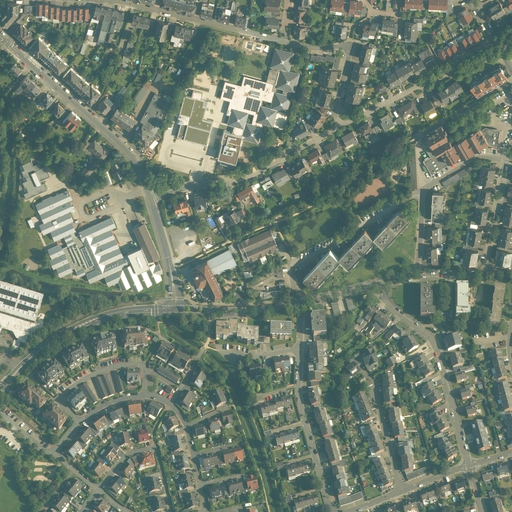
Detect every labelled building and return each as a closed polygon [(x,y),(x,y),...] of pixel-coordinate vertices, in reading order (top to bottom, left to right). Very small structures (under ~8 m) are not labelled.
[(179,1),(176,0),(170,0),(168,7),(177,9),(179,1)] [(186,2),(179,1),(177,9),(185,12),(187,0),(184,0),(186,0),(186,2)] [(196,5),(189,3),(189,1),(191,2),(191,0),(187,0),(185,12),(194,14),(196,5)] [(265,0),(265,2),(266,3),(266,9),(278,11),(279,4),(279,0),(265,0)] [(18,3),(8,2),(8,10),(0,18),(0,20),(6,26),(17,13),(18,3)] [(500,2),(495,5),(501,15),(505,12),(506,12),(503,8),(500,2)] [(208,4),(202,3),(201,7),(199,15),(205,17),(208,4)] [(214,6),(208,4),(205,17),(211,18),(214,6)] [(107,7),(97,5),(96,5),(96,6),(95,8),(92,15),(92,17),(98,19),(100,11),(106,12),(107,7)] [(501,15),(495,5),(488,9),(489,9),(493,16),(494,19),(501,15)] [(113,9),(107,7),(106,12),(104,17),(110,19),(111,17),(113,9)] [(452,7),(446,8),(446,15),(454,11),(452,7)] [(463,9),(457,12),(457,13),(460,18),(469,13),(466,7),(463,9)] [(220,8),(218,14),(217,19),(222,21),(224,13),(225,9),(220,8)] [(297,10),(295,9),(294,20),(303,21),(304,11),(304,10),(297,10)] [(124,12),(119,10),(116,19),(114,28),(119,30),(122,21),(124,12)] [(224,13),(222,21),(228,22),(231,11),(228,10),(227,13),(227,14),(224,13)] [(469,13),(460,18),(463,23),(469,19),(472,18),(469,13)] [(150,18),(133,14),(131,23),(148,27),(149,24),(150,19),(150,18)] [(246,17),(236,15),(234,24),(244,26),(246,18),(246,17)] [(104,17),(99,37),(105,39),(107,30),(110,19),(104,17)] [(278,19),(266,17),(266,21),(267,23),(267,26),(277,27),(278,19)] [(167,22),(159,20),(154,37),(163,39),(167,22)] [(413,21),(405,21),(405,29),(416,30),(416,22),(413,21)] [(176,24),(168,22),(167,28),(174,30),(176,24)] [(22,26),(20,24),(13,32),(19,38),(27,29),(23,25),(22,26)] [(184,27),(176,24),(173,34),(172,33),(171,40),(174,41),(176,42),(176,41),(179,42),(182,36),(184,27)] [(343,26),(337,25),(335,35),(345,37),(345,36),(346,35),(346,33),(345,32),(346,26),(343,26)] [(299,27),(294,26),(294,30),(295,31),(295,36),(300,37),(301,37),(302,38),(304,36),(305,28),(305,27),(299,27)] [(192,29),(184,27),(182,36),(190,38),(192,29)] [(27,29),(19,38),(26,43),(33,35),(30,33),(31,32),(27,29)] [(416,30),(405,29),(405,33),(404,33),(404,35),(405,35),(405,36),(410,37),(416,37),(416,30)] [(478,37),(475,31),(474,31),(469,34),(474,43),(479,40),(478,37)] [(99,37),(86,33),(80,52),(82,54),(87,40),(97,43),(99,37)] [(474,43),(469,34),(464,37),(469,46),(474,43)] [(47,44),(39,36),(35,40),(32,43),(29,47),(32,50),(31,51),(34,53),(34,52),(38,55),(39,54),(40,55),(48,47),(46,45),(47,44)] [(469,46),(464,37),(459,40),(462,45),(464,49),(469,46)] [(134,43),(128,41),(126,50),(125,50),(122,59),(128,62),(130,51),(132,51),(134,43)] [(453,43),(448,46),(453,55),(458,52),(456,48),(454,43),(453,43)] [(368,46),(362,44),(361,51),(369,53),(371,47),(368,46)] [(448,46),(443,49),(448,57),(453,55),(448,46)] [(48,47),(40,55),(49,64),(57,55),(48,47)] [(272,66),(271,69),(270,69),(266,82),(244,76),(241,85),(225,81),(221,97),(230,100),(237,102),(235,108),(232,107),(230,115),(227,124),(243,128),(241,138),(257,142),(263,123),(272,125),(277,109),(287,112),(291,95),(289,95),(291,90),(294,91),(299,73),(288,70),(293,53),(275,48),(270,66),(272,66)] [(448,57),(443,49),(438,51),(438,52),(441,58),(443,60),(448,57)] [(369,53),(361,51),(359,57),(364,59),(368,60),(368,59),(369,53)] [(341,55),(335,54),(335,56),(333,62),(332,68),(337,69),(341,55)] [(66,63),(57,55),(49,64),(59,72),(66,63)] [(421,59),(416,61),(421,71),(424,70),(427,69),(421,59)] [(416,61),(412,64),(412,63),(411,64),(415,72),(416,74),(419,73),(421,72),(421,71),(416,61)] [(410,62),(406,64),(405,63),(405,64),(410,74),(412,73),(413,73),(415,72),(411,64),(410,62)] [(362,64),(355,63),(354,69),(362,72),(364,65),(362,64)] [(21,70),(14,64),(10,69),(16,75),(21,70)] [(410,74),(405,64),(400,67),(405,77),(407,75),(408,76),(410,74)] [(332,68),(325,66),(321,82),(333,85),(337,70),(332,68)] [(508,78),(501,66),(497,68),(504,81),(508,78)] [(80,75),(71,67),(63,76),(72,84),(80,75)] [(405,77),(400,67),(395,70),(396,70),(400,79),(403,78),(405,77)] [(504,81),(497,68),(492,71),(500,84),(504,81)] [(362,72),(354,69),(351,77),(357,79),(364,80),(366,72),(362,72)] [(400,79),(396,70),(391,73),(397,83),(396,83),(398,81),(399,82),(401,81),(400,79)] [(500,84),(492,71),(488,73),(495,86),(500,84)] [(397,83),(391,73),(386,76),(391,85),(393,84),(394,84),(397,83)] [(495,86),(488,73),(483,76),(491,89),(495,86)] [(21,80),(20,81),(22,83),(21,84),(20,84),(12,92),(15,95),(23,87),(31,79),(27,75),(21,80)] [(80,75),(72,84),(81,92),(89,83),(80,75)] [(491,89),(483,76),(479,78),(486,91),(491,89)] [(486,91),(479,78),(475,81),(482,94),(486,91)] [(31,79),(23,87),(23,88),(27,92),(36,83),(35,83),(31,79)] [(147,79),(142,87),(146,90),(151,82),(147,79)] [(451,84),(456,92),(462,88),(457,80),(451,84)] [(482,94),(475,81),(470,83),(478,96),(482,94)] [(36,83),(27,92),(32,96),(31,96),(32,96),(39,89),(40,88),(36,84),(36,83)] [(91,85),(89,83),(81,92),(83,94),(82,95),(85,97),(85,98),(87,100),(88,100),(91,102),(94,99),(95,99),(97,96),(97,95),(100,92),(92,84),(91,85)] [(355,84),(350,83),(348,91),(360,94),(362,86),(355,84)] [(456,92),(451,84),(451,83),(439,90),(439,91),(444,99),(444,100),(456,92)] [(39,89),(32,96),(34,99),(37,95),(41,91),(39,89)] [(320,96),(329,98),(331,92),(324,90),(322,89),(322,90),(320,96)] [(192,96),(201,99),(203,93),(194,90),(192,96)] [(360,94),(348,91),(346,98),(351,100),(358,102),(360,94)] [(444,99),(439,91),(433,94),(438,102),(444,99)] [(139,92),(130,104),(135,107),(143,95),(139,92)] [(173,96),(165,92),(162,97),(170,101),(173,96)] [(50,96),(47,93),(45,94),(41,99),(41,100),(44,102),(43,103),(46,106),(47,105),(51,101),(53,99),(52,98),(53,98),(50,96)] [(155,93),(140,121),(144,123),(142,126),(153,136),(155,132),(171,102),(170,101),(162,97),(155,93)] [(192,96),(184,94),(179,113),(189,115),(199,118),(201,111),(203,106),(204,100),(201,99),(192,96)] [(329,98),(320,96),(318,103),(321,104),(327,105),(329,98)] [(105,102),(104,100),(98,106),(105,112),(110,106),(113,103),(108,98),(105,102)] [(430,100),(429,99),(427,101),(426,99),(425,99),(423,100),(423,101),(424,102),(421,104),(421,105),(424,110),(427,115),(436,110),(434,107),(430,100)] [(237,102),(230,100),(226,114),(230,115),(232,107),(235,108),(237,102)] [(419,112),(412,100),(398,108),(403,116),(412,110),(414,115),(419,112)] [(64,109),(58,103),(53,109),(56,112),(56,113),(56,114),(58,115),(59,115),(60,114),(64,109)] [(327,108),(320,106),(318,110),(325,115),(327,108)] [(124,113),(117,107),(111,117),(118,122),(124,113)] [(318,110),(317,109),(315,112),(314,111),(311,114),(312,115),(322,122),(324,120),(324,118),(326,115),(325,115),(318,110)] [(72,111),(63,121),(72,129),(81,119),(77,115),(75,114),(72,111)] [(394,123),(387,112),(380,116),(384,123),(382,124),(384,128),(394,123)] [(135,120),(124,113),(118,122),(129,129),(135,120)] [(199,118),(189,115),(186,128),(183,138),(206,144),(211,125),(212,121),(203,119),(199,118)] [(322,122),(312,115),(309,119),(313,122),(312,123),(315,124),(318,127),(319,125),(321,125),(323,122),(322,122)] [(313,122),(309,119),(307,122),(306,122),(309,128),(315,124),(312,123),(313,122)] [(303,122),(298,125),(304,135),(309,132),(307,129),(303,122)] [(368,122),(359,126),(362,133),(371,128),(368,122)] [(433,146),(449,137),(446,132),(448,131),(446,128),(445,129),(442,124),(426,133),(426,134),(430,139),(429,140),(430,140),(433,145),(433,146)] [(298,125),(294,128),(293,131),(295,134),(294,134),(295,135),(297,139),(304,135),(298,125)] [(153,136),(142,126),(134,135),(143,142),(142,143),(142,144),(143,145),(143,147),(145,148),(147,148),(149,145),(152,148),(158,141),(155,138),(153,137),(153,136)] [(467,135),(475,150),(476,150),(476,149),(481,146),(482,146),(486,144),(488,142),(488,143),(488,142),(482,131),(480,127),(474,130),(474,129),(471,131),(472,132),(467,135)] [(482,129),(483,130),(486,129),(495,130),(494,133),(497,134),(495,144),(488,142),(488,143),(488,142),(486,144),(497,146),(500,129),(485,127),(482,129)] [(495,130),(486,129),(483,130),(482,131),(488,142),(495,144),(497,134),(494,133),(495,130)] [(352,130),(342,136),(343,138),(346,144),(352,140),(353,142),(357,140),(352,130)] [(475,150),(467,135),(462,138),(461,136),(458,138),(459,139),(453,143),(460,155),(461,155),(462,157),(463,157),(469,153),(469,154),(469,153),(475,150)] [(449,137),(433,146),(434,146),(437,152),(442,149),(449,162),(455,158),(460,155),(453,143),(449,137)] [(336,139),(324,146),(327,151),(330,156),(331,156),(342,150),(336,139)] [(86,140),(80,147),(83,150),(87,146),(89,143),(86,140)] [(103,147),(94,140),(90,144),(89,143),(87,146),(88,147),(93,151),(94,153),(95,153),(96,154),(91,160),(97,165),(109,151),(103,146),(103,147)] [(416,143),(410,143),(410,151),(410,152),(412,188),(418,188),(416,143)] [(229,150),(217,147),(215,157),(220,159),(219,162),(222,163),(223,160),(226,160),(229,150)] [(318,149),(307,155),(311,161),(317,158),(320,163),(324,160),(321,155),(318,149)] [(450,163),(449,162),(442,149),(437,152),(424,160),(432,174),(432,173),(449,164),(450,163)] [(301,158),(295,162),(296,163),(301,172),(307,169),(301,158)] [(91,160),(81,171),(85,174),(83,176),(86,178),(97,165),(91,160)] [(49,176),(45,167),(40,169),(38,164),(33,167),(31,162),(22,166),(24,171),(21,172),(24,177),(25,177),(27,181),(22,183),(25,188),(26,188),(28,192),(24,194),(26,199),(47,190),(42,180),(49,176)] [(119,162),(111,165),(114,172),(113,173),(115,177),(116,177),(117,179),(124,176),(121,170),(123,170),(119,162)] [(301,172),(296,163),(290,166),(290,167),(293,172),(296,177),(302,173),(301,172)] [(490,167),(483,166),(481,174),(494,176),(495,168),(490,167)] [(285,170),(284,169),(277,172),(277,171),(272,174),(275,179),(277,182),(282,179),(283,181),(289,177),(285,170)] [(458,173),(442,182),(445,187),(461,178),(458,173)] [(494,176),(481,174),(480,182),(487,183),(492,184),(494,176)] [(268,176),(260,180),(262,184),(264,182),(266,187),(273,183),(268,176)] [(251,185),(238,193),(240,197),(241,199),(245,196),(245,197),(247,201),(251,199),(250,198),(251,198),(254,203),(259,200),(254,190),(251,185)] [(482,188),(481,188),(480,195),(481,195),(490,197),(491,190),(484,188),(482,188)] [(111,216),(79,231),(80,234),(76,236),(72,228),(73,227),(72,225),(71,225),(69,222),(73,220),(67,206),(69,205),(65,196),(70,194),(68,189),(60,192),(52,196),(43,200),(47,209),(41,212),(45,221),(44,222),(40,223),(45,233),(48,231),(50,230),(51,230),(55,240),(64,236),(68,245),(62,247),(60,248),(58,244),(48,248),(52,257),(50,258),(54,268),(55,267),(59,277),(72,270),(71,268),(74,267),(79,276),(86,272),(91,282),(104,275),(109,285),(118,281),(121,289),(131,285),(133,290),(161,278),(159,273),(162,271),(158,262),(155,264),(153,259),(159,256),(145,224),(134,229),(142,247),(137,249),(121,257),(108,229),(115,226),(111,216)] [(444,193),(433,192),(434,192),(434,197),(433,197),(433,201),(434,201),(434,205),(433,205),(433,206),(434,206),(434,210),(433,210),(432,214),(433,214),(433,219),(432,218),(432,219),(442,219),(442,214),(444,214),(445,211),(443,211),(443,201),(445,201),(445,198),(443,198),(444,193)] [(194,196),(196,208),(206,206),(205,194),(194,196)] [(490,197),(481,195),(480,202),(482,202),(489,204),(490,197)] [(186,200),(182,201),(178,202),(174,203),(176,212),(185,209),(186,214),(190,213),(186,200)] [(511,206),(507,206),(506,206),(503,221),(503,222),(504,222),(510,223),(511,223),(511,206)] [(483,209),(479,208),(478,215),(486,216),(488,209),(483,209)] [(242,209),(235,213),(238,218),(245,214),(242,209)] [(411,218),(400,209),(387,223),(397,233),(411,218)] [(229,211),(228,211),(223,214),(228,223),(232,221),(232,222),(238,218),(235,213),(234,211),(230,213),(229,211)] [(387,223),(374,237),(376,239),(384,247),(397,233),(387,223)] [(503,228),(502,227),(502,228),(499,243),(500,243),(506,244),(511,245),(511,244),(511,229),(509,229),(503,228)] [(477,228),(472,228),(471,234),(481,236),(482,229),(477,228)] [(270,229),(249,239),(248,237),(242,240),(243,241),(241,242),(241,241),(241,242),(238,243),(237,243),(241,252),(245,251),(249,260),(255,257),(258,255),(259,256),(265,253),(264,253),(268,251),(268,252),(274,249),(274,248),(278,247),(270,229)] [(374,237),(365,229),(352,243),(362,253),(376,239),(374,237)] [(481,236),(471,234),(470,242),(473,243),(479,244),(481,236)] [(352,243),(339,257),(341,259),(349,267),(362,253),(352,243)] [(500,246),(499,246),(496,262),(510,264),(511,252),(511,248),(505,247),(500,246)] [(207,260),(214,275),(236,264),(229,249),(207,260)] [(330,249),(317,263),(328,273),(341,259),(339,257),(330,249)] [(473,264),(474,265),(477,263),(476,262),(478,251),(477,251),(466,249),(463,262),(473,264)] [(214,275),(207,260),(191,269),(195,276),(193,277),(197,286),(199,285),(207,300),(223,292),(214,275)] [(328,273),(317,263),(304,278),(314,287),(328,273)] [(271,269),(259,275),(262,280),(274,274),(271,269)] [(259,275),(247,282),(247,288),(262,280),(259,275)] [(43,298),(0,285),(0,328),(2,329),(12,333),(16,339),(18,340),(17,342),(14,341),(12,349),(18,351),(20,345),(19,344),(20,343),(26,345),(28,338),(27,338),(28,336),(33,338),(36,331),(35,331),(36,330),(41,332),(44,323),(42,323),(44,316),(40,315),(38,315),(38,314),(43,299),(43,298)] [(467,286),(456,286),(456,316),(470,316),(470,310),(467,310),(467,286)] [(432,287),(420,287),(420,317),(434,317),(434,311),(430,311),(430,292),(432,292),(432,287)] [(505,289),(494,287),(494,292),(493,298),(492,303),(493,303),(492,307),(491,316),(492,316),(491,319),(489,318),(487,326),(492,327),(492,326),(499,327),(505,289)] [(353,306),(351,299),(345,300),(349,313),(351,314),(356,309),(353,306)] [(341,320),(337,302),(331,304),(337,328),(344,322),(341,320)] [(368,306),(361,316),(365,319),(372,309),(368,306)] [(356,309),(351,315),(355,317),(359,311),(356,309)] [(372,309),(365,319),(369,322),(376,312),(372,309)] [(324,314),(312,316),(313,337),(319,336),(326,335),(324,314)] [(379,314),(374,321),(367,330),(370,332),(368,336),(369,336),(370,334),(372,331),(374,329),(372,328),(374,325),(376,322),(378,324),(383,317),(379,314)] [(391,323),(383,317),(378,324),(376,322),(374,325),(372,328),(374,329),(378,332),(382,327),(386,330),(387,328),(391,323)] [(237,324),(229,324),(229,326),(216,326),(216,338),(229,339),(229,337),(237,337),(237,329),(237,324)] [(291,327),(270,326),(270,338),(291,339),(291,327)] [(395,326),(391,332),(394,334),(401,339),(405,333),(395,326)] [(258,332),(245,331),(245,329),(237,329),(237,337),(236,341),(244,341),(244,343),(258,344),(258,338),(258,332)] [(140,331),(136,332),(136,333),(131,334),(132,347),(147,346),(146,332),(140,333),(140,331)] [(394,334),(391,332),(391,331),(389,334),(388,334),(385,338),(389,341),(394,334)] [(131,334),(123,334),(124,339),(123,339),(123,343),(124,343),(125,348),(132,347),(131,334)] [(108,338),(104,339),(104,338),(100,339),(101,340),(97,341),(96,341),(92,343),(96,356),(101,355),(101,354),(112,351),(117,350),(113,336),(108,338)] [(454,337),(445,340),(448,351),(459,348),(461,347),(458,336),(454,337)] [(418,348),(412,339),(404,343),(406,347),(405,347),(406,350),(408,350),(410,353),(418,348)] [(166,346),(164,345),(163,345),(159,353),(158,355),(162,358),(163,358),(169,348),(166,347),(166,346)] [(315,345),(310,346),(309,346),(310,354),(311,353),(323,352),(322,345),(321,345),(315,345)] [(82,347),(63,357),(66,362),(65,362),(67,365),(70,369),(75,366),(83,362),(88,359),(86,355),(86,354),(85,351),(84,352),(82,347)] [(169,348),(163,358),(162,358),(163,358),(167,361),(174,351),(171,349),(169,348)] [(371,351),(363,355),(364,356),(361,357),(361,358),(363,362),(365,367),(368,365),(370,367),(378,363),(371,351)] [(497,352),(492,353),(494,362),(502,360),(503,360),(501,351),(497,352)] [(323,352),(311,353),(310,354),(310,361),(323,359),(323,352)] [(184,357),(179,354),(173,364),(178,367),(184,357)] [(459,354),(450,357),(452,365),(453,369),(462,366),(460,359),(460,358),(459,354)] [(361,357),(358,355),(353,359),(359,366),(363,362),(361,358),(361,357)] [(190,361),(184,357),(178,367),(184,371),(185,369),(190,361)] [(423,357),(410,364),(412,369),(418,366),(420,370),(422,369),(428,366),(423,357)] [(288,358),(281,359),(283,371),(290,370),(288,358)] [(393,358),(386,361),(390,369),(397,366),(393,358)] [(281,359),(273,361),(274,363),(275,370),(276,373),(283,371),(281,359)] [(323,359),(310,361),(311,364),(312,364),(312,368),(311,368),(324,367),(323,359)] [(359,366),(353,359),(349,363),(351,366),(353,365),(356,368),(359,366)] [(502,360),(494,362),(493,362),(495,369),(504,366),(502,360)] [(386,361),(379,365),(383,373),(385,372),(390,369),(386,361)] [(55,362),(48,368),(38,376),(42,380),(41,380),(43,383),(44,382),(47,387),(52,383),(52,382),(58,377),(59,377),(64,373),(60,369),(61,369),(59,366),(58,367),(55,362)] [(260,365),(249,367),(251,378),(262,376),(260,365)] [(356,368),(353,365),(351,366),(344,372),(347,375),(349,373),(353,378),(358,374),(356,371),(357,370),(356,368)] [(428,366),(422,369),(424,373),(422,373),(425,378),(434,373),(429,365),(428,366)] [(504,366),(495,369),(497,375),(505,372),(504,366)] [(135,372),(132,372),(132,373),(127,373),(127,377),(126,377),(126,380),(127,380),(127,383),(127,382),(130,382),(130,384),(134,384),(134,383),(139,383),(139,380),(139,377),(139,373),(134,373),(135,372)] [(202,376),(196,372),(192,378),(203,384),(206,379),(206,378),(202,376)] [(505,372),(497,375),(498,381),(505,379),(507,379),(505,372)] [(464,373),(455,376),(457,383),(466,381),(464,373)] [(320,374),(309,375),(309,383),(311,383),(318,382),(320,382),(320,374)] [(386,377),(383,378),(383,382),(383,383),(384,385),(392,384),(391,377),(391,376),(386,377)] [(203,384),(192,378),(189,383),(195,387),(199,389),(203,384)] [(370,380),(364,383),(367,388),(373,385),(370,380)] [(431,385),(422,389),(424,394),(426,394),(428,398),(429,397),(429,396),(435,393),(431,385)] [(503,386),(498,387),(500,396),(510,393),(508,385),(503,386)] [(28,400),(35,392),(27,386),(18,396),(24,402),(27,401),(28,400)] [(309,392),(308,393),(310,399),(318,397),(316,390),(309,392)] [(469,390),(460,393),(462,400),(472,398),(469,390)] [(35,392),(28,400),(39,410),(46,402),(39,396),(39,395),(38,394),(37,394),(35,392)] [(82,394),(79,392),(78,392),(77,393),(77,392),(73,396),(81,405),(85,401),(81,395),(82,394)] [(189,395),(184,392),(181,397),(191,403),(194,398),(189,395)] [(222,392),(211,397),(213,402),(224,397),(222,392)] [(437,392),(435,393),(429,396),(429,397),(431,400),(430,401),(432,406),(441,401),(437,392)] [(510,393),(500,396),(503,404),(511,401),(511,399),(510,393),(511,393),(510,393)] [(357,396),(355,397),(357,404),(366,401),(363,394),(362,394),(357,396)] [(81,405),(73,396),(69,399),(69,400),(68,401),(68,402),(70,404),(71,403),(76,409),(81,405)] [(191,403),(181,397),(178,402),(183,405),(188,408),(188,407),(191,403)] [(224,397),(213,402),(216,408),(227,403),(224,397)] [(318,397),(310,399),(311,406),(313,406),(320,404),(318,397)] [(393,397),(384,398),(385,400),(384,401),(385,401),(385,405),(389,405),(394,404),(393,397)] [(289,398),(282,399),(285,408),(292,406),(289,398)] [(282,399),(274,402),(274,403),(275,403),(277,410),(285,408),(282,399)] [(366,401),(357,404),(360,410),(368,407),(366,401)] [(511,401),(503,404),(505,413),(510,411),(511,410),(511,401)] [(149,403),(143,404),(144,413),(147,413),(152,405),(149,403)] [(162,409),(153,403),(152,405),(147,413),(156,418),(162,409)] [(274,403),(266,405),(269,414),(277,412),(277,410),(275,403),(274,403)] [(266,405),(259,407),(262,416),(269,414),(266,405)] [(59,413),(52,407),(43,417),(58,431),(67,420),(61,414),(60,413),(59,413)] [(119,407),(114,409),(118,420),(123,417),(124,417),(122,413),(119,407)] [(368,407),(360,410),(362,416),(371,413),(368,407)] [(475,407),(466,410),(468,418),(477,415),(475,407)] [(114,409),(108,412),(110,416),(112,422),(113,422),(118,420),(114,409)] [(315,412),(314,412),(316,419),(325,417),(323,410),(321,410),(315,412)] [(390,412),(389,412),(389,416),(390,416),(390,419),(399,418),(398,410),(397,410),(390,412)] [(438,412),(430,417),(434,426),(436,425),(443,421),(438,412)] [(371,413),(362,416),(365,422),(365,423),(370,421),(373,419),(371,413)] [(230,414),(222,416),(223,422),(224,424),(225,427),(225,426),(232,425),(232,422),(230,414)] [(104,420),(100,416),(96,419),(102,428),(107,425),(104,420)] [(325,417),(316,419),(318,426),(319,425),(326,423),(325,417)] [(174,418),(164,424),(168,432),(178,426),(174,418)] [(399,418),(390,419),(390,421),(390,422),(391,426),(392,425),(400,424),(399,418)] [(102,428),(96,419),(91,423),(94,427),(98,432),(102,428)] [(213,421),(209,422),(211,432),(213,432),(214,432),(215,431),(219,430),(219,428),(217,420),(217,419),(214,419),(213,421)] [(445,420),(443,421),(436,425),(440,433),(449,429),(445,420)] [(483,422),(472,425),(475,439),(486,436),(488,436),(487,429),(485,430),(483,422)] [(326,423),(319,425),(321,431),(330,429),(328,423),(326,423)] [(203,426),(194,428),(195,429),(197,437),(205,435),(204,430),(203,426)] [(98,432),(94,427),(91,429),(97,435),(99,434),(98,432)] [(372,427),(365,430),(368,436),(376,433),(373,427),(372,427)] [(88,432),(84,428),(81,433),(89,440),(93,436),(93,435),(88,432)] [(97,435),(91,429),(88,432),(93,435),(93,436),(95,438),(97,435)] [(330,429),(321,431),(323,438),(324,438),(331,436),(330,429)] [(402,430),(393,431),(394,434),(393,434),(394,434),(395,439),(397,438),(403,437),(402,430)] [(297,431),(290,433),(292,442),(299,440),(297,431)] [(146,432),(137,434),(138,438),(138,439),(138,442),(139,442),(140,443),(149,441),(148,436),(147,432),(146,432)] [(89,440),(81,433),(77,437),(81,441),(85,445),(85,444),(89,440)] [(290,433),(282,435),(284,444),(292,442),(290,433)] [(376,433),(368,436),(370,442),(378,439),(376,433)] [(127,435),(118,437),(120,447),(130,445),(129,441),(128,435),(127,435)] [(282,435),(275,437),(277,446),(284,444),(282,435)] [(486,436),(475,439),(479,452),(490,449),(486,436)] [(175,439),(171,440),(173,446),(183,444),(183,441),(182,441),(182,438),(175,439)] [(378,439),(370,442),(373,448),(381,445),(378,439)] [(446,440),(437,445),(439,448),(435,451),(438,455),(443,452),(450,449),(450,448),(446,440)] [(85,445),(81,441),(79,443),(85,449),(87,446),(85,444),(85,445)] [(76,445),(72,442),(69,446),(77,454),(81,449),(76,445)] [(326,444),(325,445),(327,452),(335,449),(333,442),(326,444)] [(85,449),(79,443),(76,445),(81,449),(83,451),(85,449)] [(119,449),(112,444),(108,448),(109,449),(109,448),(116,454),(119,449)] [(183,444),(173,446),(174,453),(178,452),(185,450),(184,447),(183,444)] [(399,445),(398,445),(399,450),(398,450),(399,450),(399,452),(408,451),(407,444),(399,445)] [(381,445),(373,448),(375,455),(379,454),(384,452),(383,452),(381,445)] [(77,454),(69,446),(65,451),(69,454),(73,458),(77,454)] [(450,449),(443,452),(448,461),(457,456),(452,447),(450,448),(450,449)] [(109,449),(102,457),(110,463),(117,455),(116,454),(109,448),(109,449)] [(240,449),(236,450),(233,451),(235,462),(236,463),(239,462),(239,460),(242,459),(241,451),(240,449)] [(335,449),(327,452),(328,458),(337,455),(335,449)] [(233,451),(223,453),(223,456),(225,464),(235,462),(233,451)] [(408,451),(399,452),(400,455),(399,455),(400,455),(400,459),(402,459),(402,458),(409,457),(408,451)] [(73,458),(69,454),(67,457),(73,462),(76,460),(73,458)] [(146,455),(138,457),(139,465),(140,466),(139,466),(140,469),(144,468),(154,465),(152,454),(149,455),(147,456),(146,455)] [(215,455),(209,456),(211,467),(218,465),(217,461),(215,455)] [(337,455),(328,458),(330,465),(331,465),(339,462),(337,455)] [(209,456),(202,458),(202,459),(204,467),(204,468),(211,467),(209,456)] [(138,457),(130,459),(134,466),(135,467),(138,466),(137,465),(139,465),(138,457)] [(409,457),(402,458),(402,459),(402,462),(403,465),(411,463),(414,463),(413,457),(409,457)] [(183,459),(177,460),(177,461),(180,471),(181,471),(184,471),(184,470),(189,468),(187,458),(183,459)] [(381,460),(374,463),(377,470),(385,466),(382,460),(381,460)] [(104,470),(95,463),(90,470),(99,477),(104,470)] [(308,463),(301,465),(303,474),(310,472),(308,463)] [(411,463),(403,465),(403,467),(403,468),(404,472),(412,471),(413,471),(411,463)] [(134,470),(126,464),(120,472),(128,479),(128,478),(129,478),(130,478),(131,477),(131,476),(130,475),(134,470)] [(301,465),(293,468),(295,476),(303,474),(301,465)] [(506,465),(496,467),(497,471),(499,476),(508,473),(506,465)] [(385,466),(377,470),(379,476),(387,472),(385,466)] [(293,468),(286,470),(288,478),(295,476),(293,468)] [(333,471),(332,471),(333,475),(334,478),(342,476),(340,469),(333,471)] [(387,472),(379,476),(382,482),(390,478),(387,472)] [(492,472),(483,474),(485,482),(494,480),(494,479),(492,472)] [(184,477),(180,478),(180,479),(182,485),(192,482),(192,479),(191,479),(191,476),(184,477)] [(342,476),(334,478),(334,481),(335,481),(336,484),(343,482),(344,482),(342,476)] [(124,485),(115,478),(111,482),(120,489),(124,485)] [(249,480),(246,480),(246,481),(248,489),(249,491),(257,489),(255,478),(252,479),(252,478),(249,479),(249,480)] [(390,478),(382,482),(384,488),(386,487),(392,485),(390,478)] [(157,479),(147,481),(148,487),(159,485),(158,482),(157,479)] [(74,482),(73,481),(71,484),(70,484),(69,485),(68,486),(77,493),(81,488),(82,488),(77,485),(74,482)] [(240,481),(234,482),(236,494),(243,493),(241,486),(240,481)] [(462,481),(454,484),(455,489),(457,492),(457,491),(465,488),(462,481)] [(86,487),(80,482),(77,485),(82,488),(81,488),(84,490),(86,487)] [(120,489),(111,482),(108,487),(111,489),(117,494),(120,489)] [(192,482),(182,485),(183,491),(187,490),(194,489),(193,485),(192,482)] [(234,482),(227,484),(229,489),(230,496),(230,495),(236,494),(234,482)] [(336,484),(334,485),(336,491),(344,489),(343,482),(336,484)] [(448,487),(447,483),(438,487),(441,494),(450,491),(448,487)] [(159,485),(148,487),(150,493),(160,491),(159,488),(160,488),(160,487),(159,485)] [(222,485),(215,487),(218,498),(224,497),(224,496),(222,487),(222,485)] [(77,493),(68,486),(67,487),(66,489),(67,489),(65,491),(66,492),(68,494),(73,498),(77,493)] [(215,487),(208,488),(210,496),(211,500),(212,500),(218,498),(215,487)] [(336,491),(338,498),(346,496),(350,495),(348,488),(347,488),(345,488),(344,489),(336,491)] [(117,494),(111,489),(109,492),(116,497),(118,495),(117,494)] [(432,490),(425,492),(428,501),(435,498),(432,490)] [(425,492),(419,495),(421,501),(422,502),(423,505),(424,506),(429,503),(428,501),(425,492)] [(189,496),(185,497),(185,498),(186,504),(197,501),(196,498),(195,495),(189,496)] [(65,500),(60,496),(56,501),(65,508),(69,503),(69,502),(65,500)] [(316,497),(309,499),(311,507),(318,505),(316,497)] [(156,500),(152,501),(153,507),(164,504),(163,502),(163,501),(162,498),(156,500)] [(309,499),(301,501),(303,509),(311,507),(309,499)] [(499,499),(494,501),(494,503),(491,504),(493,510),(502,508),(499,499)] [(413,500),(407,503),(410,511),(416,509),(417,509),(415,505),(413,500)] [(61,511),(65,508),(56,501),(52,506),(57,510),(59,511),(61,511)] [(197,501),(186,504),(188,510),(192,509),(198,508),(197,504),(198,504),(197,501)] [(301,501),(294,503),(295,507),(293,508),(293,511),(296,511),(303,509),(301,501)] [(101,505),(97,502),(93,507),(100,511),(104,511),(107,509),(101,505)] [(110,507),(103,502),(101,505),(107,509),(108,510),(110,507)] [(407,503),(401,505),(402,509),(403,511),(408,511),(410,511),(407,503)]
